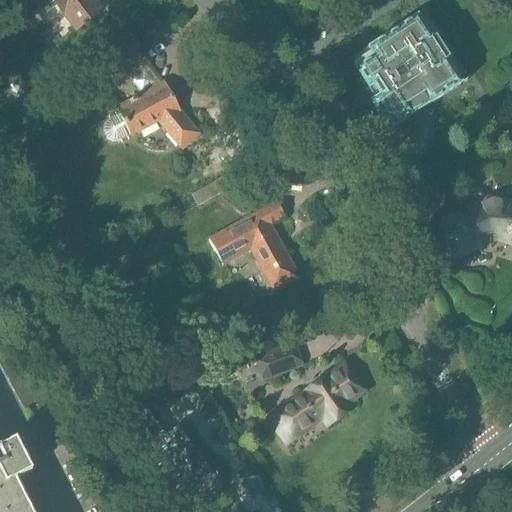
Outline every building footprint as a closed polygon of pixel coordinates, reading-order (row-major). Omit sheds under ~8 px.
[(92,0),(28,0),(24,2),(22,0),(0,0),(0,10),(4,18),(23,7),(34,27),(46,21),(40,7),(49,0),(51,0),(76,31),(102,12),(92,0)] [(373,87),(380,98),(370,104),(383,123),(388,120),(393,129),(413,117),(407,108),(422,98),(428,107),(461,85),(449,67),(452,65),(444,53),(448,51),(443,44),(439,46),(432,34),(429,36),(417,18),(368,50),(373,59),(351,74),(364,93),(373,87)] [(123,87),(131,81),(149,66),(139,54),(114,76),(123,87)] [(116,111),(119,116),(109,121),(104,126),(103,133),(107,139),(113,142),(120,141),(130,136),(155,123),(161,125),(182,149),(198,136),(179,114),(180,113),(165,85),(149,66),(131,81),(143,96),(138,99),(137,98),(130,102),(130,103),(116,111)] [(99,89),(113,79),(107,71),(93,81),(99,89)] [(192,197),(197,208),(234,187),(228,177),(192,197)] [(511,204),(493,199),(444,223),(439,238),(446,252),(461,257),(497,240),(511,245),(511,204)] [(270,225),(285,217),(278,203),(209,241),(223,265),(251,250),(274,291),(298,278),(270,225)] [(0,332),(11,326),(5,316),(0,318),(0,332)] [(11,326),(0,332),(0,345),(17,337),(11,326)] [(0,359),(22,347),(17,337),(0,345),(0,359)] [(295,343),(256,358),(264,380),(296,368),(292,358),(299,355),(295,343)] [(28,357),(22,347),(0,359),(0,364),(3,371),(28,357)] [(28,357),(3,371),(9,381),(34,368),(28,357)] [(39,378),(34,368),(9,381),(15,392),(39,378)] [(350,372),(334,384),(329,376),(270,418),(288,443),(325,416),(330,423),(338,417),(339,418),(353,408),(350,403),(359,396),(361,395),(362,392),(362,390),(361,388),(350,372)] [(45,388),(39,378),(15,392),(20,402),(45,388)] [(45,388),(20,402),(25,411),(36,405),(50,398),(45,388)] [(50,398),(36,405),(43,418),(57,411),(50,398)] [(216,488),(231,477),(215,456),(212,458),(188,424),(171,436),(145,400),(134,408),(132,405),(122,412),(155,458),(162,453),(186,488),(206,474),(216,488)] [(0,511),(31,511),(15,480),(32,472),(16,440),(0,448),(0,453),(4,462),(0,464),(0,511)]
